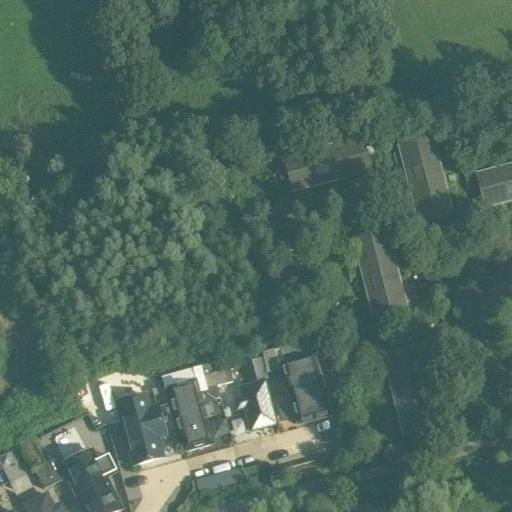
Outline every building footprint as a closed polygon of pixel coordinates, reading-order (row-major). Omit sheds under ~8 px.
[(399,147),(401,153),(419,225),(451,217),(431,139),(399,147)] [(284,160),(292,192),(370,172),(362,140),(284,160)] [(403,166),(401,155),(393,158),(395,168),(403,166)] [(484,208),(490,206),(511,200),(511,166),(476,176),(484,208)] [(355,185),(365,183),(363,174),(352,177),(355,185)] [(302,199),(312,196),(310,188),(300,191),(302,199)] [(494,215),(504,212),(502,204),(491,207),(494,215)] [(417,218),(414,208),(406,210),(409,220),(417,218)] [(405,310),(404,304),(385,232),(353,240),(373,318),(405,310)] [(399,249),(396,239),(388,241),(391,251),(399,249)] [(412,302),(410,292),(402,294),(404,304),(412,302)] [(280,350),(273,352),(275,359),(276,365),(316,354),(313,343),(312,341),(280,349),(280,350)] [(403,434),(435,426),(415,348),(383,356),(403,434)] [(273,351),(261,354),(261,356),(263,362),(267,374),(278,371),(276,365),(275,359),(273,352),(273,351)] [(222,366),(214,368),(216,375),(223,373),(241,368),(240,365),(247,363),(245,355),(221,361),(222,366)] [(428,365),(426,355),(418,357),(420,367),(428,365)] [(247,363),(240,365),(241,368),(245,385),(267,379),(262,362),(262,359),(247,363)] [(321,416),(304,360),(280,368),(297,424),(321,416)] [(203,378),(206,390),(227,385),(223,373),(216,375),(213,375),(203,378)] [(73,390),(79,403),(114,388),(109,375),(73,390)] [(275,426),(263,381),(238,388),(250,432),(275,426)] [(163,389),(157,391),(152,392),(155,404),(167,401),(163,389)] [(186,389),(167,394),(181,450),(200,445),(186,389)] [(148,393),(114,402),(131,469),(166,460),(148,393)] [(442,418),(439,408),(431,410),(434,420),(442,418)] [(59,463),(82,511),(119,511),(120,511),(89,448),(59,463)] [(64,479),(54,460),(43,466),(34,470),(44,489),(64,479)] [(56,511),(48,495),(23,508),(24,511),(56,511)]
